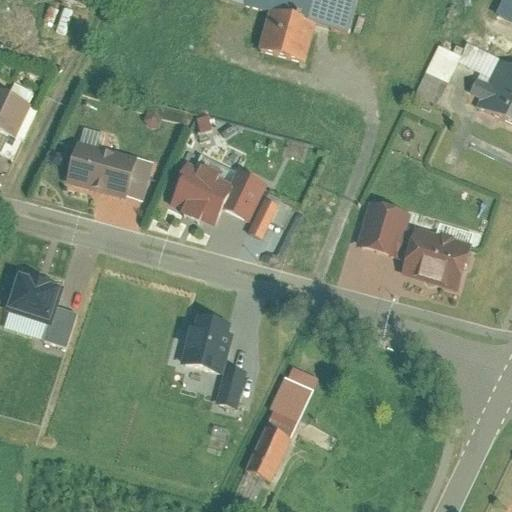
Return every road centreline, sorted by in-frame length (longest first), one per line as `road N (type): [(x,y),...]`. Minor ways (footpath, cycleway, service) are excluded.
road 1 (unclassified): [(0,215),(245,280),(511,367)]
road 2 (tertiary): [(511,378),(445,511)]
